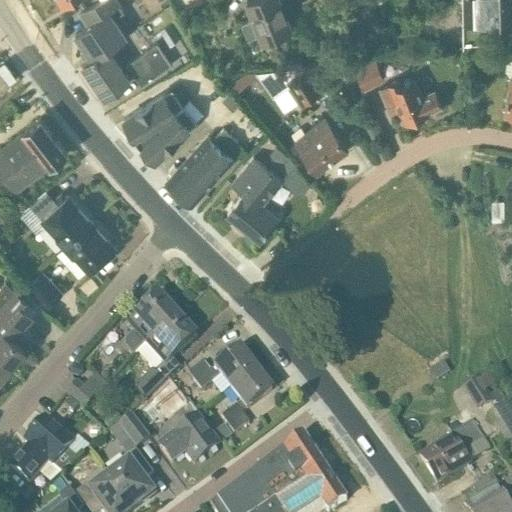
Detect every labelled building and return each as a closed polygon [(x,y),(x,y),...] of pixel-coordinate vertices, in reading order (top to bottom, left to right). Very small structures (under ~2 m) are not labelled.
[(77,34),(94,58),(109,48),(109,49),(127,37),(115,19),(125,12),(116,0),(103,0),(81,12),(90,25),(77,34)] [(281,33),(292,29),(280,0),(249,0),(255,14),(242,19),(254,49),(283,37),(281,33)] [(511,0),(463,0),(464,26),(511,25),(511,0)] [(180,39),(171,25),(160,32),(170,46),(180,39)] [(109,48),(94,58),(84,65),(106,96),(136,75),(144,85),(173,64),(158,43),(123,68),(109,49),(109,48)] [(364,89),(384,80),(376,59),(355,68),(364,89)] [(302,105),(321,92),(305,68),(256,70),(274,96),(290,86),(302,105)] [(388,103),(397,99),(407,122),(429,112),(428,111),(442,105),(435,89),(421,95),(414,78),(401,84),(398,79),(380,87),(388,103)] [(161,124),(184,106),(174,89),(149,104),(161,124)] [(240,99),(231,90),(223,98),(233,109),(238,104),(237,103),(240,99)] [(184,106),(161,124),(177,141),(198,121),(206,114),(192,99),(184,106)] [(149,104),(125,119),(138,141),(161,124),(149,104)] [(48,165),(49,167),(68,152),(40,116),(21,131),(22,132),(0,149),(0,174),(13,192),(48,165)] [(318,172),(349,149),(326,118),(311,129),(317,138),(302,149),(318,172)] [(138,141),(156,160),(177,141),(161,124),(138,141)] [(170,171),(173,174),(167,181),(193,205),(234,160),(228,155),(239,143),(223,128),(212,140),(208,137),(179,169),(175,166),(170,171)] [(253,157),(232,183),(243,193),(227,212),(258,238),(277,216),(267,208),(268,197),(282,180),(253,157)] [(297,169),(285,182),(300,195),(311,182),(297,169)] [(47,225),(65,245),(92,220),(69,194),(66,197),(62,192),(54,199),(58,203),(58,204),(47,191),(30,205),(20,214),(32,227),(41,219),(47,225)] [(117,247),(92,220),(65,245),(89,272),(117,247)] [(9,233),(0,234),(0,253),(12,252),(9,233)] [(26,287),(45,307),(60,293),(41,273),(26,287)] [(0,369),(5,374),(25,350),(13,340),(33,316),(21,305),(25,299),(18,293),(21,290),(9,279),(0,289),(0,369)] [(138,355),(142,351),(146,346),(179,317),(167,305),(170,302),(163,294),(159,295),(127,324),(135,334),(127,341),(127,349),(135,358),(138,355)] [(142,351),(138,355),(153,370),(156,375),(165,367),(197,338),(179,317),(146,346),(142,351)] [(221,377),(231,390),(256,370),(241,350),(211,373),(204,363),(189,374),(201,391),(221,377)] [(164,383),(156,375),(153,370),(135,387),(146,399),(164,383)] [(272,391),(256,370),(231,390),(240,402),(221,417),(234,435),(249,423),(242,414),(272,391)] [(490,375),(482,380),(487,390),(496,385),(490,375)] [(479,378),(464,387),(477,408),(492,399),(479,378)] [(78,382),(66,395),(70,399),(75,403),(79,407),(79,408),(84,412),(102,391),(91,381),(85,388),(78,382)] [(70,399),(65,405),(74,413),(74,414),(79,408),(79,407),(75,403),(70,399)] [(136,449),(150,439),(132,415),(119,425),(136,449)] [(73,443),(45,419),(25,443),(29,446),(48,463),(53,467),(64,476),(78,462),(66,452),(73,443)] [(195,464),(218,447),(197,419),(174,436),(172,433),(157,445),(173,466),(188,454),(195,464)] [(439,485),(472,465),(470,462),(478,457),(473,448),(486,440),(474,420),(451,434),(453,437),(421,456),(439,485)] [(283,451),(211,503),(216,511),(325,511),(326,511),(325,511),(330,511),(347,500),(303,437),(283,451)] [(29,446),(11,467),(30,484),(48,463),(29,446)] [(130,464),(111,478),(134,510),(153,496),(144,484),(154,476),(136,451),(126,459),(130,464)] [(467,507),(469,511),(490,511),(508,501),(506,496),(511,492),(511,477),(499,485),(493,476),(473,488),(480,499),(467,507)] [(105,511),(131,511),(134,510),(111,478),(91,492),(87,487),(77,494),(89,511),(104,511),(105,511)] [(36,496),(27,487),(20,494),(29,503),(36,496)] [(79,511),(84,509),(70,489),(59,497),(60,499),(42,511),(79,511)] [(511,511),(511,498),(509,501),(508,501),(490,511),(511,511)]
